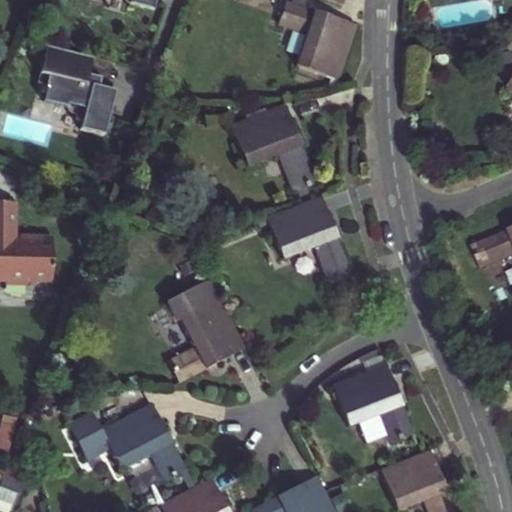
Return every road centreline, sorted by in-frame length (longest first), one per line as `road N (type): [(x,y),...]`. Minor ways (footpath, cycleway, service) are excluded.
road 1 (residential): [(388,0),(388,121),(403,221)]
road 2 (residential): [(430,311),(501,511)]
road 3 (residential): [(430,311),(349,348),(258,429)]
